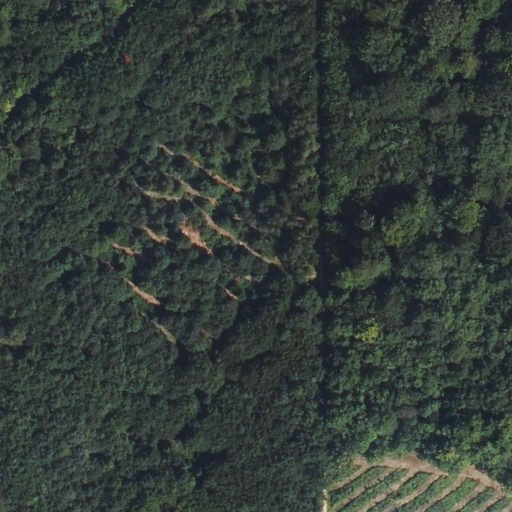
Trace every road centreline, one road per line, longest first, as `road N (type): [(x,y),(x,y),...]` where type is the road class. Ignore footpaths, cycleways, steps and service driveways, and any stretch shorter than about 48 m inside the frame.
road 1 (track): [(511,228),(416,269),(306,276),(277,331),(237,378),(194,392),(158,398),(117,388),(0,344)]
road 2 (track): [(325,511),(315,0)]
road 3 (track): [(0,121),(140,0)]
